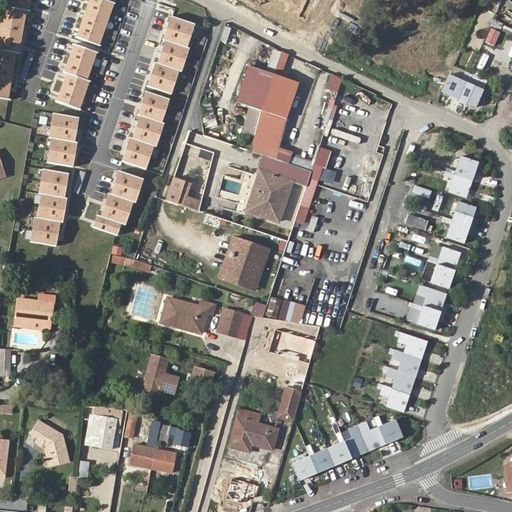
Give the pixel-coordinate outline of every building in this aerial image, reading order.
[(31,0),(3,0),(2,5),(29,11),(31,0)] [(118,0),(88,0),(75,37),(101,46),(118,0)] [(27,11),(0,6),(0,53),(19,57),(27,11)] [(194,24),(171,17),(163,40),(187,47),(194,24)] [(190,48),(166,41),(159,63),(182,71),(190,48)] [(97,53),(73,44),(63,72),(67,73),(56,101),(79,110),(90,82),(87,80),(97,53)] [(16,58),(0,54),(0,101),(7,103),(16,58)] [(274,79),(281,82),(289,60),(282,58),(274,79)] [(178,70),(155,63),(148,86),(171,93),(178,70)] [(237,105),(286,123),(298,88),(281,82),(274,79),(250,70),(237,105)] [(327,86),(338,92),(345,79),(333,73),(327,86)] [(449,74),(441,92),(475,108),(483,90),(449,74)] [(169,98),(145,91),(138,113),(161,121),(169,98)] [(211,101),(200,104),(207,127),(218,123),(211,101)] [(79,119),(52,114),(48,138),(75,143),(79,119)] [(165,123),(142,116),(135,139),(158,146),(165,123)] [(154,145),(130,138),(123,161),(146,168),(154,145)] [(213,145),(225,150),(228,143),(216,138),(213,145)] [(77,145),(50,140),(46,164),(73,169),(77,145)] [(308,172),(261,155),(256,168),(303,186),(308,172)] [(478,163),(460,157),(448,192),(466,198),(478,163)] [(151,175),(163,178),(166,167),(154,164),(151,175)] [(427,174),(440,178),(443,170),(430,166),(427,174)] [(70,173),(43,169),(39,193),(65,197),(70,173)] [(143,179),(119,171),(112,194),(136,201),(143,179)] [(291,182),(259,171),(245,211),(278,222),(291,182)] [(185,204),(192,182),(175,176),(168,199),(185,204)] [(416,196),(434,200),(436,190),(418,186),(416,196)] [(67,198),(40,194),(36,218),(63,223),(67,198)] [(133,202),(109,194),(102,217),(126,224),(133,202)] [(476,208),(457,202),(446,237),(464,243),(476,208)] [(442,215),(445,207),(433,203),(431,212),(442,215)] [(61,223),(34,218),(30,242),(56,247),(61,223)] [(248,289),(263,248),(235,238),(221,280),(248,289)] [(89,258),(91,240),(82,239),(80,257),(89,258)] [(460,253),(442,247),(430,283),(449,289),(460,253)] [(143,264),(134,260),(132,267),(147,272),(150,267),(143,264)] [(273,293),(280,295),(284,277),(276,276),(273,293)] [(447,294),(419,285),(416,295),(426,298),(417,324),(435,330),(447,294)] [(54,303),(17,298),(15,319),(51,324),(54,303)] [(204,331),(210,315),(200,312),(201,307),(170,298),(165,316),(195,324),(194,328),(204,331)] [(266,305),(255,301),(251,313),(263,316),(266,305)] [(394,308),(391,314),(401,318),(404,312),(394,308)] [(163,320),(194,328),(195,324),(165,316),(163,320)] [(240,324),(227,319),(223,334),(236,338),(240,324)] [(427,341),(396,331),(394,336),(399,337),(397,342),(406,345),(403,353),(391,349),(389,354),(393,355),(392,360),(400,363),(397,371),(385,366),(383,371),(387,373),(386,378),(394,380),(392,388),(379,384),(377,389),(382,390),(380,395),(389,398),(386,407),(404,413),(427,341)] [(1,375),(8,376),(12,350),(3,349),(1,375)] [(297,362),(308,365),(310,358),(300,354),(297,362)] [(155,355),(147,385),(163,389),(177,392),(180,378),(167,374),(170,359),(155,355)] [(194,366),(190,381),(211,387),(215,371),(194,366)] [(303,388),(306,369),(291,367),(288,386),(303,388)] [(163,389),(147,385),(146,390),(161,394),(163,389)] [(294,421),(302,392),(299,391),(286,388),(278,416),(294,421)] [(0,411),(12,413),(13,405),(0,404),(0,411)] [(259,423),(261,414),(241,408),(238,417),(259,423)] [(138,416),(131,415),(127,437),(133,437),(138,416)] [(279,428),(274,427),(259,423),(238,417),(230,446),(251,451),(253,444),(273,449),(279,428)] [(292,463),(300,480),(402,438),(395,420),(382,426),(378,417),(375,419),(378,428),(370,431),(366,422),(348,430),(352,438),(344,441),(341,432),(335,435),(339,443),(314,454),(311,445),(306,447),(310,456),(292,463)] [(115,422),(89,418),(84,449),(111,453),(115,422)] [(161,424),(161,421),(155,419),(152,438),(157,439),(159,431),(161,424)] [(39,422),(30,436),(37,440),(34,445),(44,451),(49,468),(70,463),(63,436),(39,422)] [(180,428),(161,424),(159,431),(170,434),(172,434),(179,436),(178,439),(189,442),(191,433),(180,430),(180,428)] [(170,434),(159,431),(157,439),(157,443),(166,445),(170,434)] [(187,448),(189,442),(178,439),(179,436),(172,434),(171,441),(176,442),(175,445),(187,448)] [(131,464),(151,468),(155,448),(135,443),(131,464)] [(155,448),(151,468),(171,473),(176,452),(155,448)] [(80,460),(79,476),(90,477),(91,461),(80,460)] [(77,492),(78,477),(70,476),(69,492),(77,492)]
